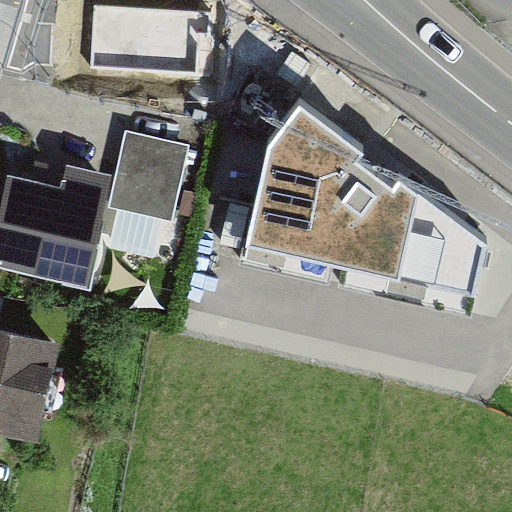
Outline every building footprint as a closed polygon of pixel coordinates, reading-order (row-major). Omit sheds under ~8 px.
[(204,0),(57,0),(54,69),(202,75),(204,0)] [(359,155),(299,114),(249,186),(309,227),(359,155)] [(192,140),(127,125),(110,201),(175,216),(192,140)] [(62,175),(9,163),(0,203),(0,253),(89,274),(114,165),(67,155),(62,175)] [(60,330),(0,316),(0,422),(37,431),(60,330)]
